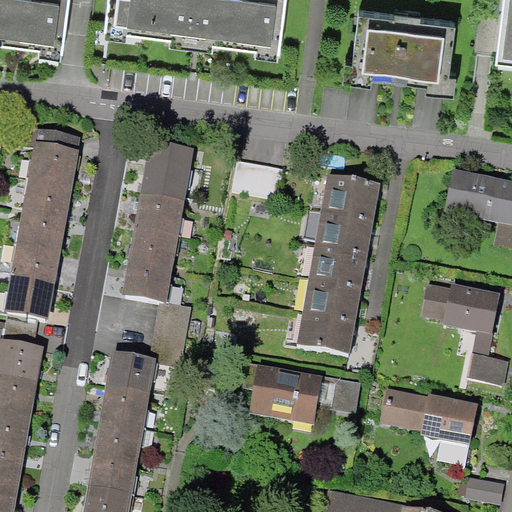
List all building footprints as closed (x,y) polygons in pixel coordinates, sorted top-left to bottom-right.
[(0,0),(0,37),(39,42),(38,50),(59,53),(65,0),(0,0)] [(213,46),(214,38),(259,44),(258,52),(279,55),(285,0),(109,0),(105,33),(126,36),(127,27),(172,33),(171,41),(213,46)] [(511,0),(497,0),(491,50),(511,52),(511,0)] [(455,29),(358,17),(352,67),(344,66),(342,85),(370,89),(371,81),(426,88),(425,97),(453,100),(456,80),(448,79),(455,29)] [(177,206),(186,155),(148,148),(139,199),(177,206)] [(65,190),(71,156),(34,150),(28,183),(65,190)] [(228,194),(243,196),(248,166),(233,164),(228,194)] [(243,196),(258,199),(263,169),(248,166),(243,196)] [(258,199),(273,202),(278,172),(263,169),(258,199)] [(511,227),(509,226),(511,211),(511,191),(449,179),(442,213),(496,224),(491,250),(511,253),(511,227)] [(367,223),(373,189),(329,181),(323,215),(367,223)] [(59,223),(65,190),(28,183),(22,217),(59,223)] [(171,239),(177,206),(139,199),(133,232),(171,239)] [(362,257),(367,223),(323,215),(317,250),(362,257)] [(53,256),(59,223),(22,217),(16,250),(53,256)] [(165,272),(171,239),(133,232),(127,266),(165,272)] [(48,290),(53,256),(16,250),(10,283),(48,290)] [(356,291),(362,257),(317,250),(311,284),(356,291)] [(159,306),(165,272),(127,266),(122,299),(158,305),(159,306)] [(42,323),(48,290),(10,283),(4,317),(34,322),(42,323)] [(350,325),(356,291),(311,284),(305,318),(350,325)] [(472,334),(486,337),(493,303),(446,293),(445,297),(423,292),(418,317),(440,322),(438,328),(472,334)] [(158,305),(155,320),(184,325),(187,311),(159,306),(158,305)] [(34,322),(4,317),(1,332),(31,337),(34,322)] [(344,360),(350,325),(305,318),(299,352),(344,360)] [(155,320),(152,335),(181,340),(184,325),(155,320)] [(31,337),(1,332),(0,340),(0,347),(28,352),(31,337)] [(481,363),(486,337),(472,334),(467,360),(481,363)] [(152,335),(150,350),(179,355),(181,340),(152,335)] [(0,381),(30,387),(36,354),(28,352),(0,347),(0,381)] [(150,350),(147,365),(149,366),(176,370),(179,355),(150,350)] [(143,399),(149,366),(147,365),(112,359),(106,392),(143,399)] [(216,363),(199,360),(193,390),(211,393),(216,363)] [(462,382),(496,389),(501,367),(481,363),(467,360),(462,382)] [(324,381),(323,387),(258,375),(259,370),(244,367),(242,380),(248,382),(246,391),(252,392),(248,415),(312,427),(315,408),(352,414),(357,387),(324,381)] [(0,415),(25,420),(30,387),(0,381),(0,415)] [(137,432),(143,399),(106,392),(100,426),(137,432)] [(460,467),(464,448),(471,414),(388,397),(382,425),(418,433),(416,439),(435,443),(432,461),(460,467)] [(0,450),(19,454),(25,420),(0,415),(0,450)] [(131,466),(137,432),(100,426),(94,459),(131,466)] [(0,484),(13,487),(19,454),(0,450),(0,484)] [(126,499),(131,466),(94,459),(88,493),(126,499)] [(0,511),(8,511),(13,487),(0,484),(0,511)] [(461,501),(494,508),(498,490),(465,484),(461,501)] [(123,511),(126,499),(88,493),(84,511),(123,511)] [(386,511),(339,502),(337,511),(386,511)]
